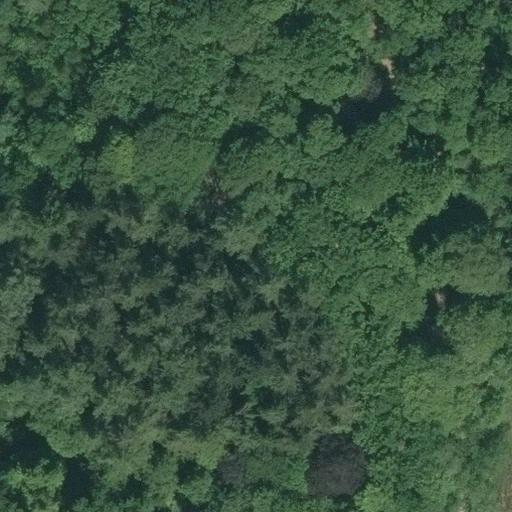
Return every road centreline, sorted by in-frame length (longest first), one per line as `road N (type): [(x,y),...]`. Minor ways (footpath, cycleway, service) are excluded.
road 1 (track): [(464,357),(460,268),(440,221),(272,16)]
road 2 (unclassified): [(464,357),(464,511)]
